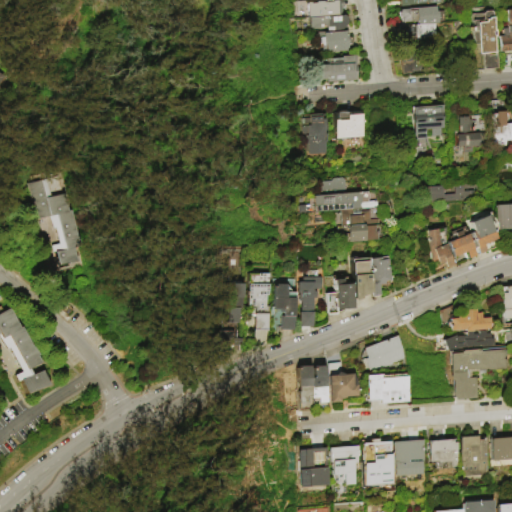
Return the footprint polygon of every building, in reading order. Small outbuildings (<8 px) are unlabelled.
[(310,16),(308,16),(307,1),(324,0),(342,0),(343,7),(341,7),(341,15),(310,16)] [(437,7),(437,12),(443,11),(444,21),(438,21),(439,24),(433,24),(417,25),(417,22),(402,23),(401,19),(399,17),(399,13),(401,10),(437,7)] [(478,55),(477,44),(472,44),(471,32),(469,32),(469,28),(471,28),(470,9),(491,7),(492,30),(494,30),(494,37),(492,37),(493,54),(481,54),(478,55)] [(511,51),(498,53),(498,37),(501,37),(501,29),(506,29),(505,23),(504,10),(511,9),(511,51)] [(328,31),(327,27),(310,28),(310,16),(341,15),(343,15),(347,17),(347,23),(346,25),(346,30),(328,31)] [(417,25),(433,24),(435,40),(416,41),(414,26),(417,25)] [(322,52),(322,44),(319,44),(319,37),(323,37),(323,31),(328,31),(346,30),(347,30),(348,51),(322,52)] [(399,47),(415,46),(417,61),(411,62),(413,74),(402,75),(399,47)] [(493,54),(495,53),(496,69),(482,69),(481,54),(493,54)] [(325,62),(355,60),(356,80),(326,81),(325,62)] [(411,107),(442,105),(444,129),(433,129),(433,135),(422,136),(422,130),(414,131),(413,116),(411,116),(411,107)] [(492,147),(490,116),(492,115),(492,108),(503,107),(503,112),(511,111),(511,141),(505,142),(506,147),(492,147)] [(334,113),(338,113),(339,112),(345,111),(347,113),(360,113),(360,115),(361,115),(361,121),(363,121),(363,124),(361,124),(362,138),(336,139),(334,113)] [(309,155),(308,144),(306,144),(306,137),(302,137),(301,117),(309,116),(324,115),(325,126),(324,126),(324,135),(327,135),(327,143),(325,143),(326,154),(309,155)] [(457,118),(467,117),(468,120),(470,120),(470,116),(479,116),(479,126),(484,126),(485,134),(478,134),(478,147),(455,149),(455,147),(454,147),(453,136),(455,136),(455,135),(458,135),(457,118)] [(60,177),(64,195),(65,195),(69,212),(71,211),(78,238),(79,237),(81,247),(75,249),(77,259),(78,258),(79,262),(70,264),(69,264),(59,266),(56,253),(54,253),(53,246),(60,245),(57,229),(54,229),(50,218),(38,220),(29,184),(60,177)] [(315,196),(314,183),(331,182),(333,179),(342,179),(345,181),(346,194),(315,196)] [(430,205),(429,201),(425,201),(424,188),(443,187),(444,190),(444,191),(445,191),(445,192),(445,193),(444,194),(444,195),(455,195),(454,186),(463,185),(464,192),(469,192),(470,201),(430,205)] [(341,211),(315,212),(314,197),(315,197),(315,196),(346,194),(368,193),(368,194),(369,195),(369,196),(369,200),(368,201),(368,202),(377,202),(378,208),(360,209),(341,211)] [(511,230),(496,231),(494,205),(511,203),(511,230)] [(350,226),(342,227),(341,211),(360,209),(361,213),(370,212),(370,220),(379,220),(379,225),(363,226),(350,226)] [(469,235),(471,234),(471,233),(474,232),(470,223),(486,216),(496,240),(484,245),(487,252),(481,255),(477,247),(475,248),(469,235)] [(349,243),(348,228),(350,226),(363,226),(365,227),(376,226),(382,225),(384,238),(379,238),(379,241),(349,243)] [(475,248),(473,249),(476,257),(470,259),(467,252),(454,258),(448,243),(454,240),(451,233),(464,227),(468,236),(469,235),(475,248)] [(427,232),(445,229),(446,235),(445,235),(447,246),(447,247),(455,266),(448,268),(445,263),(441,265),(439,261),(432,262),(427,232)] [(354,300),(351,261),(368,259),(371,293),(361,298),(361,299),(357,301),(355,300),(354,300)] [(371,284),(374,283),(371,260),(380,259),(381,262),(388,260),(391,282),(386,282),(386,285),(379,286),(381,297),(373,298),(371,284)] [(248,275),(268,275),(268,296),(266,296),(266,307),(268,307),(268,332),(255,332),(255,317),(247,317),(247,315),(248,315),(248,275)] [(300,328),(300,313),(302,313),(302,302),(300,302),(300,294),(298,294),(298,283),(303,283),(303,278),(322,278),(322,290),(314,290),(314,292),(317,292),(317,299),(314,299),(314,328),(300,328)] [(273,310),(273,280),(295,280),(295,317),(294,317),(294,331),(281,331),(281,317),(283,317),(283,313),(280,313),(280,310),(273,310)] [(233,346),(219,346),(219,332),(222,332),(222,313),(229,313),(229,309),(225,309),(225,298),(222,298),(222,282),(240,282),(240,284),(242,284),(242,298),(242,309),(239,309),(239,323),(236,323),(236,332),(234,332),(233,339),(233,346)] [(326,294),(334,293),(334,286),(352,285),(354,309),(337,310),(337,315),(328,315),(326,294)] [(502,288),(511,287),(511,319),(503,320),(502,288)] [(0,313),(9,309),(20,329),(21,328),(32,348),(34,348),(38,356),(37,356),(41,364),(29,370),(32,376),(42,371),(46,380),(47,380),(50,386),(41,390),(40,390),(27,395),(21,381),(18,383),(15,376),(21,372),(9,349),(7,350),(0,340),(0,313)] [(450,332),(449,317),(464,317),(464,311),(474,310),(475,314),(480,313),(480,319),(489,319),(490,330),(473,331),(473,333),(465,333),(465,331),(450,332)] [(442,350),(489,345),(488,332),(441,336),(442,350)] [(370,373),(369,369),(365,370),(362,361),(367,359),(364,349),(397,336),(402,348),(404,360),(370,373)] [(449,354),(460,353),(459,351),(480,350),(480,352),(505,350),(506,370),(485,371),(485,374),(479,374),(478,372),(467,373),(467,379),(476,379),(477,399),(455,401),(454,381),(451,382),(449,354)] [(330,404),(328,364),(341,363),(341,375),(344,375),(353,375),(357,386),(358,397),(346,398),(346,400),(341,400),(341,403),(330,404)] [(299,404),(299,392),(299,387),(298,387),(297,367),(310,366),(311,379),(313,379),(313,367),(326,366),(327,377),(325,377),(327,403),(319,404),(319,399),(308,400),(309,404),(299,404)] [(366,376),(382,375),(382,376),(405,375),(406,377),(407,377),(409,403),(381,404),(381,402),(367,402),(366,376)] [(458,438),(476,436),(477,440),(480,440),(480,438),(484,438),(487,475),(461,477),(458,438)] [(489,437),(511,436),(511,460),(490,461),(489,437)] [(427,441),(454,439),(455,443),(456,443),(457,467),(450,467),(450,463),(429,464),(427,441)] [(361,443),(388,441),(391,485),(364,486),(361,443)] [(422,441),(423,454),(420,455),(421,461),(423,461),(424,475),(395,477),(395,464),(394,464),(394,459),(392,459),(391,443),(422,441)] [(327,449),(356,446),(357,456),(356,456),(357,463),(352,464),(354,484),(347,485),(348,495),(331,497),(330,485),(333,485),(331,465),(330,466),(328,453),(327,453),(327,449)] [(328,486),(299,488),(298,470),(299,470),(297,451),(325,448),(325,456),(327,456),(327,460),(326,460),(328,486)] [(461,511),(461,502),(491,499),(491,511),(461,511)] [(495,511),(495,505),(511,503),(511,511),(495,511)]
